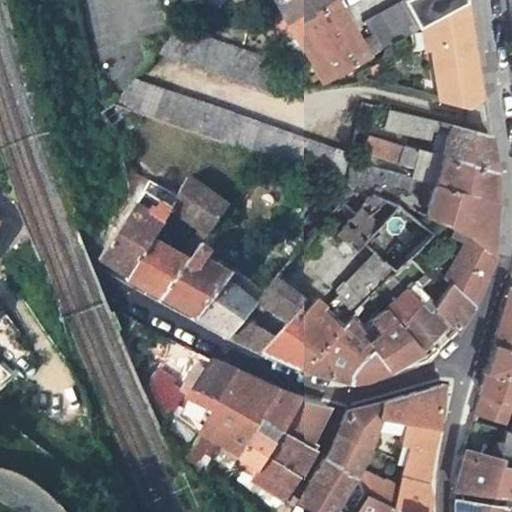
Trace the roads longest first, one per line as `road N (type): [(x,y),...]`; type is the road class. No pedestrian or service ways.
road 1 (residential): [(336,395),(297,386),(105,288),(0,207)]
road 2 (residential): [(487,0),(511,185)]
road 3 (residential): [(460,357),(442,511)]
road 4 (residential): [(460,357),(336,395)]
